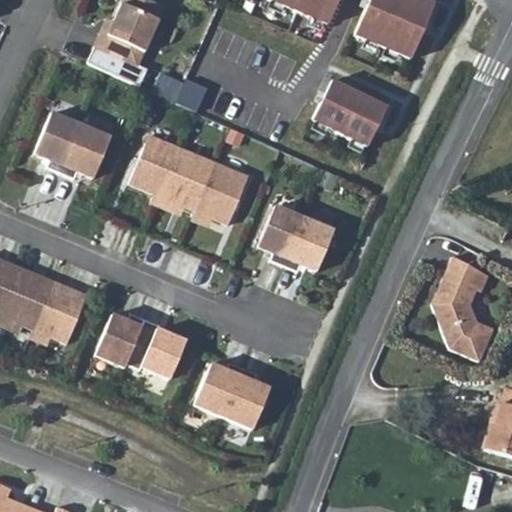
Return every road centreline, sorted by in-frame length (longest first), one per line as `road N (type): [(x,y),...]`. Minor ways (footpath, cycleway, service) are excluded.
road 1 (residential): [(296,511),(330,409),(511,24)]
road 2 (residential): [(0,226),(265,331)]
road 3 (residential): [(0,452),(151,511)]
